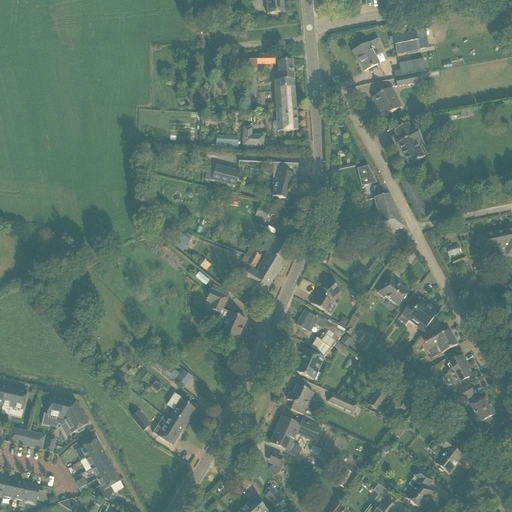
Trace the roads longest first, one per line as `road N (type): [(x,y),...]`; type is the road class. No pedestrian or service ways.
road 1 (unclassified): [(176,511),(303,255),(319,172),(315,88)]
road 2 (residential): [(511,413),(412,227)]
road 3 (residential): [(412,227),(341,91),(315,88)]
road 4 (unclassified): [(308,29),(457,0)]
